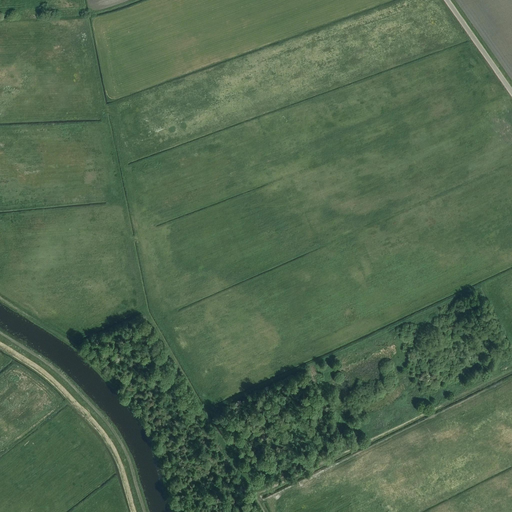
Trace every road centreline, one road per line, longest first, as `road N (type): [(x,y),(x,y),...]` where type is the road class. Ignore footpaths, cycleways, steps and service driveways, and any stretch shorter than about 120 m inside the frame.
road 1 (track): [(175,511),(144,421),(94,363),(0,300)]
road 2 (track): [(255,494),(511,371)]
road 3 (track): [(266,511),(147,314)]
road 4 (track): [(0,342),(51,373),(102,428),(135,511)]
